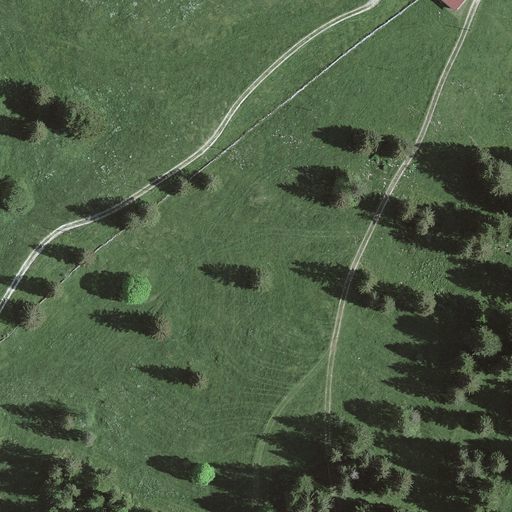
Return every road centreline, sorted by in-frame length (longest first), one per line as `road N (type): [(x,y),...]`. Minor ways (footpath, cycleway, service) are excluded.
road 1 (track): [(338,511),(325,441),(336,328),(350,275),(420,135),(473,0)]
road 2 (track): [(370,0),(256,77),(190,157),(111,208),(47,235),(0,307)]
road 3 (track): [(253,511),(267,425),(332,355)]
